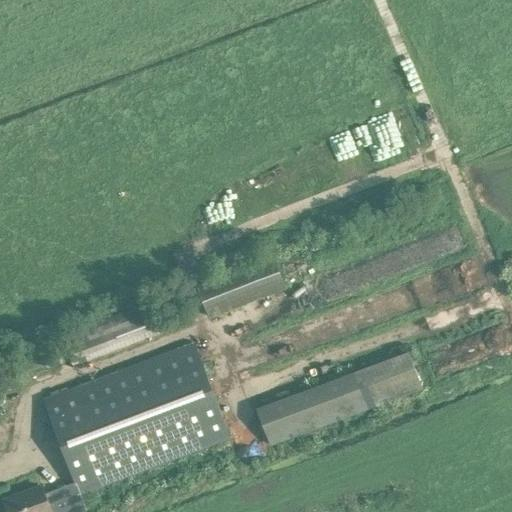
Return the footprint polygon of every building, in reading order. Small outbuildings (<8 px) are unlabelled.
[(511,101),(487,108),(491,124),(511,118),(511,101)] [(397,113),(397,148),(419,147),(419,113),(397,113)] [(357,165),(380,159),(373,134),(351,139),(357,165)] [(511,249),(499,256),(511,281),(511,249)] [(287,288),(273,254),(198,283),(211,317),(287,288)] [(447,264),(447,281),(472,281),(472,264),(447,264)] [(73,367),(167,331),(155,300),(61,336),(73,367)] [(337,310),(248,342),(257,367),(270,362),(275,376),(296,368),(289,350),(344,330),(337,310)] [(75,482),(80,494),(231,438),(194,342),(44,398),(74,483),(75,482)] [(301,362),(317,360),(316,346),(300,347),(301,362)] [(271,445),(423,388),(409,350),(256,407),(271,445)] [(0,400),(0,416),(12,413),(8,398),(0,400)] [(75,482),(74,483),(45,493),(42,485),(4,499),(8,511),(80,511),(86,510),(80,494),(75,482)]
